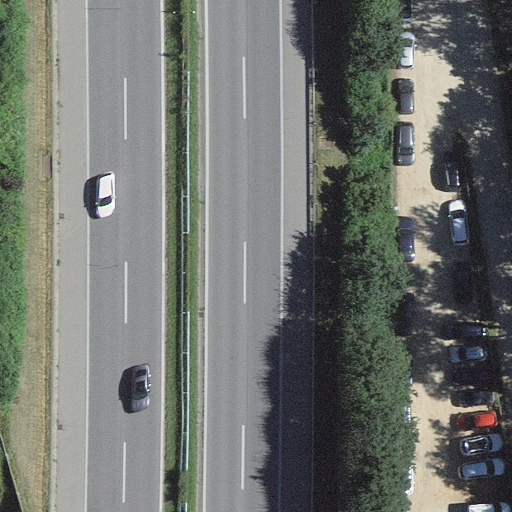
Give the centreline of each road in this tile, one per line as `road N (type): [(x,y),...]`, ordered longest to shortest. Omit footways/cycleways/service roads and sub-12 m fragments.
road 1 (motorway): [(238,511),(242,0)]
road 2 (motorway): [(135,0),(132,511)]
road 3 (track): [(511,380),(458,0)]
